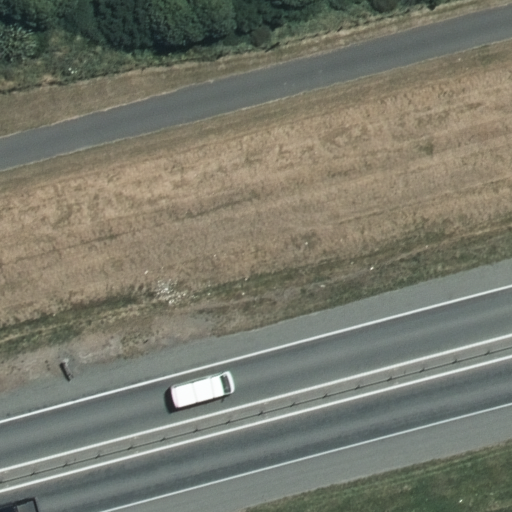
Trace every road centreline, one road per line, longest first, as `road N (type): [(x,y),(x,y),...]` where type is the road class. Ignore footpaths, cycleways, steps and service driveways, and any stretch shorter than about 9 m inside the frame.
road 1 (trunk): [(0,454),(511,317)]
road 2 (trunk): [(511,379),(0,508)]
